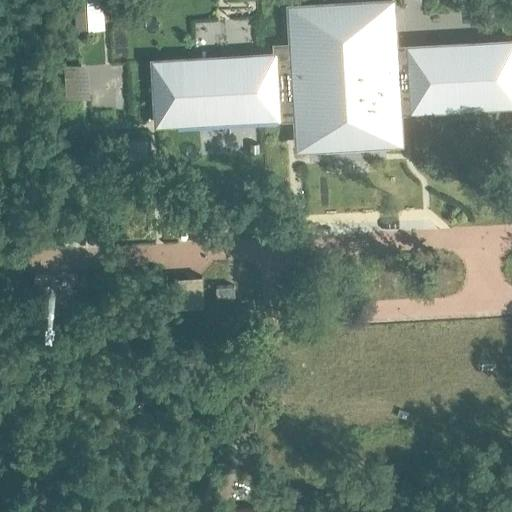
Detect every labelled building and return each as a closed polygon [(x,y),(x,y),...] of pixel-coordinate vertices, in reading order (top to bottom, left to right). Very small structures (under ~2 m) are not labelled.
[(75,0),(76,9),(77,27),(77,29),(91,28),(91,26),(90,16),(94,16),(100,15),(99,0),(75,0)] [(153,60),(157,123),(312,114),(312,122),(307,122),(308,147),(391,142),(389,110),(511,102),(511,39),(395,46),(392,0),(351,0),(291,3),(292,44),(275,45),(275,53),(153,60)] [(122,141),(123,149),(123,157),(143,156),(147,155),(147,146),(147,139),(122,141)] [(35,275),(36,295),(48,295),(47,275),(35,275)] [(203,290),(203,283),(202,276),(176,277),(177,292),(177,308),(204,306),(203,290)] [(217,296),(235,295),(234,284),(216,286),(217,296)]
